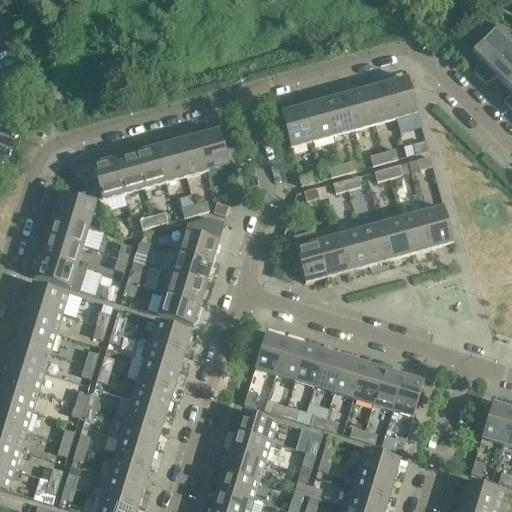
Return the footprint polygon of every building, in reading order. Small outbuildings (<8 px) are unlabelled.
[(479,48),(472,55),(483,66),(474,73),(473,74),(480,80),(489,71),(511,47),(511,42),(499,29),(487,18),(468,37),(479,48)] [(511,47),(489,71),(480,80),(486,87),(487,86),(494,76),(504,86),(511,78),(511,47)] [(408,79),(386,85),(396,121),(418,115),(408,79)] [(386,85),(365,91),(375,127),(396,121),(386,85)] [(365,91),(344,97),(354,133),(375,127),(365,91)] [(344,97),(324,102),(333,138),(354,133),(344,97)] [(324,102),(303,108),(312,144),(333,138),(324,102)] [(303,108),(281,114),(291,150),(312,144),(303,108)] [(219,131),(197,137),(207,173),(229,167),(219,131)] [(197,137),(176,143),(186,179),(207,173),(197,137)] [(176,143),(156,149),(166,185),(186,179),(176,143)] [(413,147),(415,157),(428,153),(425,143),(413,147)] [(156,149),(135,154),(145,190),(166,185),(156,149)] [(395,152),(383,155),(385,165),(398,162),(395,152)] [(135,154),(114,160),(124,196),(145,190),(135,154)] [(383,155),(370,158),(373,168),(385,165),(383,155)] [(430,159),(417,162),(420,173),(432,169),(430,159)] [(114,160),(92,166),(96,181),(86,190),(98,202),(101,199),(102,202),(124,196),(114,160)] [(353,163),(341,166),(344,176),(356,173),(353,163)] [(341,166),(328,170),(331,180),(344,176),(341,166)] [(400,167),(387,171),(390,181),(402,177),(400,167)] [(387,171),(374,174),(377,184),(390,181),(387,171)] [(311,174),(298,178),(301,188),(314,185),(311,174)] [(358,179),(345,182),(348,192),(361,189),(358,179)] [(345,182),(333,186),(336,196),(348,192),(345,182)] [(60,195),(54,216),(89,227),(96,205),(95,205),(98,202),(86,190),(76,199),(60,195)] [(316,190),(304,194),(307,204),(319,200),(316,190)] [(206,203),(194,207),(196,217),(209,213),(206,203)] [(216,205),(213,215),(226,219),(229,209),(216,205)] [(194,207),(181,210),(184,220),(196,217),(194,207)] [(443,209),(421,215),(431,251),(453,245),(443,209)] [(165,215),(152,218),(155,228),(168,225),(165,215)] [(421,215),(401,220),(410,256),(431,251),(421,215)] [(54,216),(48,237),(83,248),(89,227),(54,216)] [(152,218),(140,222),(142,232),(155,228),(152,218)] [(401,220),(380,226),(390,262),(410,256),(401,220)] [(212,221),(209,231),(221,235),(224,225),(212,221)] [(298,227),(288,224),(285,232),(295,235),(298,227)] [(380,226),(359,232),(369,268),(390,262),(380,226)] [(183,232),(177,254),(212,265),(219,243),(183,232)] [(281,245),(282,245),(291,248),(295,235),(285,232),(281,245)] [(359,232),(338,238),(348,273),(369,268),(359,232)] [(48,237),(41,258),(77,268),(83,248),(48,237)] [(338,238),(317,243),(327,279),(348,273),(338,238)] [(140,243),(136,255),(146,258),(150,246),(140,243)] [(317,243),(296,249),(305,285),(327,279),(317,243)] [(121,246),(118,258),(128,261),(131,249),(121,246)] [(177,254),(170,275),(206,285),(212,265),(177,254)] [(41,258),(35,279),(70,290),(77,268),(41,258)] [(118,258),(114,271),(124,274),(128,261),(118,258)] [(276,267),(273,277),(291,283),(294,273),(276,267)] [(131,271),(127,284),(137,287),(141,275),(131,271)] [(170,275),(164,295),(199,306),(206,285),(170,275)] [(127,284),(123,296),(133,299),(137,287),(127,284)] [(33,286),(27,305),(63,316),(69,296),(33,286)] [(108,288),(105,301),(115,304),(118,291),(108,288)] [(164,295),(157,317),(193,328),(199,306),(164,295)] [(27,305),(21,325),(57,336),(63,316),(27,305)] [(101,315),(97,328),(107,331),(111,318),(101,315)] [(116,320),(112,332),(122,335),(126,323),(116,320)] [(155,323),(149,343),(185,354),(191,334),(155,323)] [(21,325),(15,345),(51,356),(57,336),(21,325)] [(97,328),(93,340),(103,343),(107,331),(97,328)] [(112,332),(109,345),(119,348),(122,335),(112,332)] [(266,335),(255,371),(275,377),(286,342),(266,335)] [(286,342),(275,377),(295,383),(306,347),(286,342)] [(149,343),(143,362),(179,373),(185,354),(149,343)] [(15,345),(9,364),(45,375),(51,356),(15,345)] [(306,347),(295,383),(314,389),(325,353),(306,347)] [(325,353),(314,389),(334,395),(345,359),(325,353)] [(89,354),(85,367),(95,370),(99,357),(89,354)] [(104,359),(100,371),(110,374),(114,362),(104,359)] [(364,365),(345,359),(334,395),(353,401),(364,365)] [(179,373),(143,362),(137,382),(173,393),(179,373)] [(9,364),(3,384),(38,395),(45,375),(9,364)] [(384,371),(364,365),(353,401),(373,407),(384,371)] [(85,367),(81,379),(91,382),(95,370),(85,367)] [(100,371),(97,384),(107,387),(110,374),(100,371)] [(384,371),(373,407),(392,413),(403,377),(384,371)] [(403,377),(392,413),(413,419),(424,384),(403,377)] [(173,393),(137,382),(131,402),(167,413),(173,393)] [(3,384),(0,393),(0,404),(32,415),(38,395),(3,384)] [(248,393),(244,407),(254,410),(258,396),(248,393)] [(80,394),(76,406),(86,409),(90,397),(80,394)] [(90,397),(86,409),(96,413),(99,400),(90,397)] [(131,402),(125,422),(161,432),(167,413),(131,402)] [(0,404),(0,426),(26,434),(32,415),(0,404)] [(511,410),(493,405),(482,440),(501,446),(511,411),(511,410)] [(76,406),(72,419),(82,422),(86,409),(76,406)] [(275,406),(271,416),(284,419),(287,409),(275,406)] [(86,409),(82,422),(92,425),(96,413),(86,409)] [(287,409),(284,419),(296,423),(299,413),(287,409)] [(511,411),(501,446),(511,449),(511,411)] [(242,413),(236,433),(271,444),(277,424),(242,413)] [(314,418),(311,428),(323,431),(326,421),(314,418)] [(326,421),(323,431),(335,435),(338,425),(326,421)] [(125,422),(119,441),(155,452),(161,432),(125,422)] [(0,426),(0,447),(20,454),(26,434),(0,426)] [(353,430),(349,440),(362,443),(365,433),(353,430)] [(65,432),(61,445),(71,448),(75,435),(65,432)] [(236,433),(230,453),(265,464),(271,444),(236,433)] [(365,433),(362,443),(374,447),(377,437),(365,433)] [(80,437),(77,449),(87,452),(90,440),(80,437)] [(396,439),(392,453),(402,455),(406,442),(396,439)] [(119,441),(113,461),(149,472),(155,452),(119,441)] [(309,442),(306,455),(316,458),(319,445),(309,442)] [(61,445),(57,457),(67,460),(71,448),(61,445)] [(0,447),(0,469),(14,474),(20,454),(0,447)] [(325,447),(321,460),(331,463),(335,450),(325,447)] [(77,449),(73,462),(83,465),(87,452),(77,449)] [(365,451),(358,471),(394,482),(400,461),(365,451)] [(230,453),(224,472),(259,483),(265,464),(230,453)] [(306,455),(302,467),(312,470),(316,458),(306,455)] [(321,460),(318,472),(328,475),(331,463),(321,460)] [(113,461),(107,481),(143,492),(149,472),(113,461)] [(475,463),(470,476),(480,479),(485,466),(475,463)] [(0,469),(0,491),(8,494),(14,474),(0,469)] [(53,471),(49,484),(59,487),(63,474),(53,471)] [(358,471),(352,490),(388,501),(394,482),(358,471)] [(224,472),(218,492),(253,503),(259,483),(224,472)] [(511,478),(501,475),(498,485),(511,489),(511,484),(511,478)] [(68,476),(65,488),(75,491),(78,479),(68,476)] [(107,481),(101,500),(137,511),(143,492),(107,481)] [(469,482),(463,502),(494,511),(498,511),(504,493),(469,482)] [(49,484),(45,496),(55,499),(59,487),(49,484)] [(297,484),(294,494),(307,498),(310,488),(297,484)] [(65,488),(61,501),(71,504),(75,491),(65,488)] [(310,488),(307,498),(319,502),(322,492),(310,488)] [(352,490),(346,510),(353,511),(384,511),(388,501),(352,490)] [(218,492),(212,511),(213,511),(257,511),(260,505),(253,503),(218,492)] [(0,497),(0,508),(8,510),(11,501),(0,497)] [(101,500),(97,511),(136,511),(137,511),(101,500)] [(11,501),(8,510),(13,511),(21,511),(23,504),(11,501)] [(292,501),(288,511),(299,511),(302,504),(292,501)] [(494,511),(463,502),(459,511),(494,511)]
